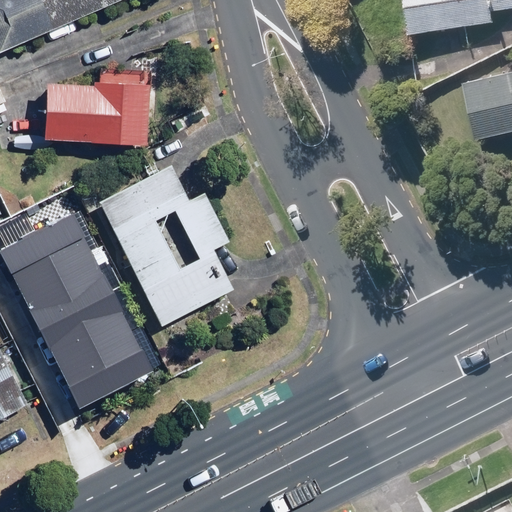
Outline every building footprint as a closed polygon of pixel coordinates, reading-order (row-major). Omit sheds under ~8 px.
[(0,0),(0,49),(117,0),(0,0)] [(511,0),(405,0),(409,29),(498,18),(497,5),(511,3),(511,0)] [(511,68),(465,78),(477,136),(511,128),(511,68)] [(48,84),(45,138),(146,143),(150,79),(92,75),(92,86),(48,84)] [(190,203),(188,200),(169,162),(98,198),(161,324),(233,289),(214,251),(231,242),(207,194),(190,203)] [(0,219),(11,214),(0,193),(0,219)] [(0,259),(74,408),(150,371),(72,215),(0,250),(0,259)] [(19,352),(6,358),(0,347),(0,418),(29,404),(22,391),(36,384),(19,352)]
